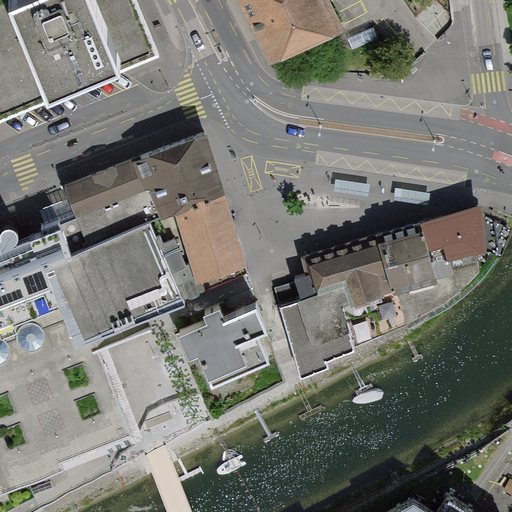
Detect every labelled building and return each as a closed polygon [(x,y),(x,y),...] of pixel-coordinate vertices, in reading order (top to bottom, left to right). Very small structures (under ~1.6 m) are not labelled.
[(155,49),(134,0),(0,0),(0,113),(152,50),(155,49)] [(238,0),(268,59),(272,58),(344,26),(330,0),(238,0)] [(161,215),(224,191),(205,130),(65,182),(77,213),(140,189),(151,218),(161,215)] [(335,177),(334,187),(368,192),(369,181),(335,177)] [(394,186),(393,196),(427,201),(428,190),(394,186)] [(0,491),(62,468),(58,458),(128,431),(96,347),(128,335),(125,328),(122,320),(191,294),(161,215),(151,218),(140,189),(77,213),(69,216),(59,220),(58,217),(41,224),(43,228),(16,238),(15,235),(17,233),(18,228),(16,223),(12,220),(5,219),(0,222),(0,491)] [(224,191),(161,215),(191,294),(218,284),(214,273),(246,262),(224,191)] [(481,201),(413,220),(429,275),(478,261),(474,249),(485,247),(481,201)] [(482,268),(478,261),(429,275),(413,220),(366,235),(388,300),(397,327),(453,295),(482,268)] [(306,271),(294,274),(300,296),(332,286),(343,316),(388,300),(366,235),(301,255),(306,271)] [(280,308),(299,372),(326,361),(325,354),(397,327),(388,300),(343,316),(332,286),(300,296),(278,302),(280,308)] [(223,310),(201,319),(203,324),(181,334),(188,351),(199,347),(212,379),(268,356),(256,328),(266,324),(262,315),(256,301),(224,314),(223,310)] [(413,497),(385,511),(478,511),(449,493),(436,511),(413,497)]
